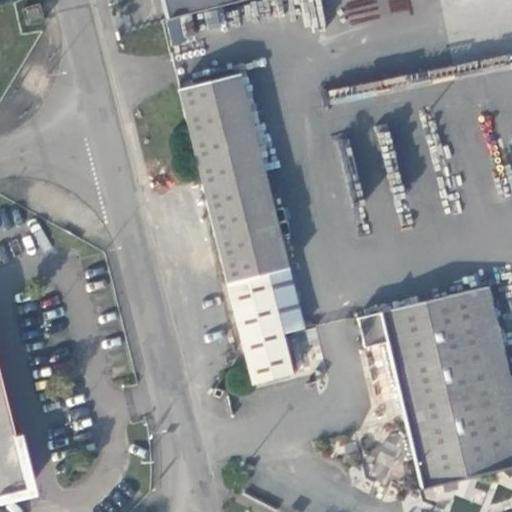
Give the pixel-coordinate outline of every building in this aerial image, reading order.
[(158,0),(163,18),(236,0),(158,0)] [(40,2),(22,7),(26,23),(44,19),(40,2)] [(191,15),(166,19),(171,44),(196,40),(191,15)] [(288,267),(240,71),(177,88),(200,177),(253,384),(293,375),(267,273),(288,267)] [(487,284),(504,358),(511,355),(511,319),(503,281),(487,284)] [(511,467),(511,387),(509,376),(504,358),(487,284),(381,311),(385,341),(420,488),(511,467)] [(364,346),(385,341),(381,311),(356,316),(364,346)] [(0,495),(36,487),(0,338),(0,495)]
